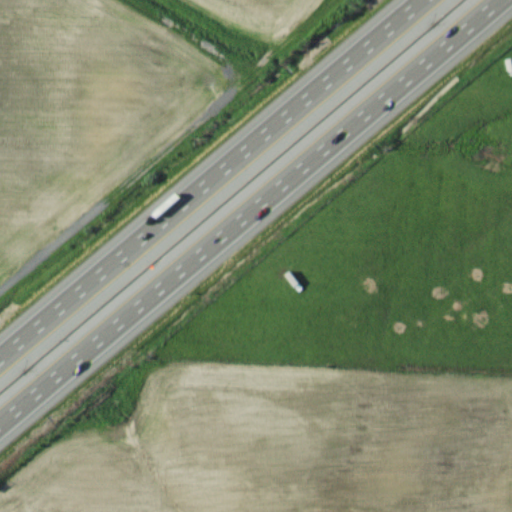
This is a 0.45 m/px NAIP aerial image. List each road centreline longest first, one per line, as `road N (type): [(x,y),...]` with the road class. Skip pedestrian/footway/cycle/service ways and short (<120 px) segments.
road 1 (motorway): [(0,422),(498,0)]
road 2 (motorway): [(420,0),(0,357)]
